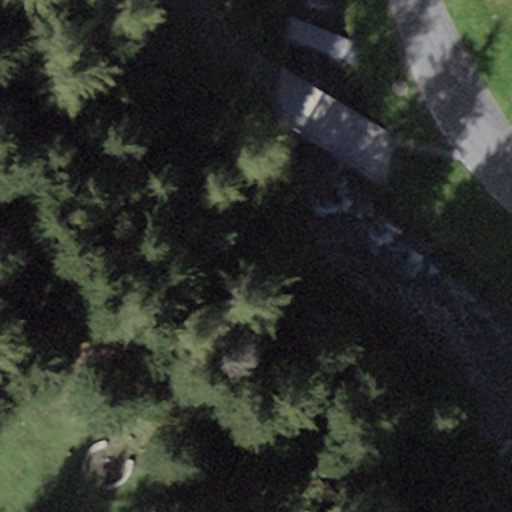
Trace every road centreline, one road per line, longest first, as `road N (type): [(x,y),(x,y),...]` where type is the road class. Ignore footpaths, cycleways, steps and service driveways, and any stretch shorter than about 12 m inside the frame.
road 1 (track): [(211,0),(327,41),(441,65)]
road 2 (tertiary): [(415,0),(441,65),(511,176)]
